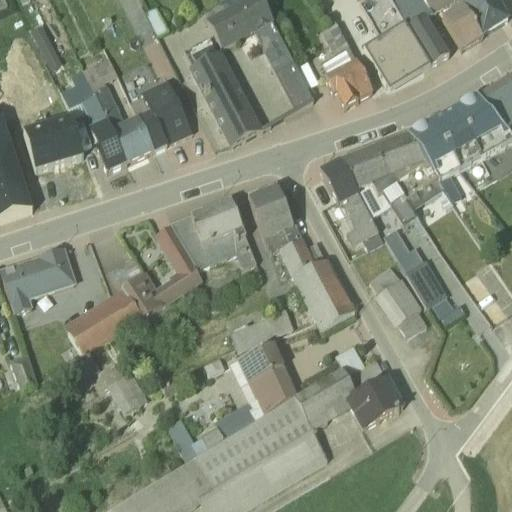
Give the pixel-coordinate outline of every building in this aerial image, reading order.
[(252,47),(292,123),(311,114),(248,0),(242,0),(222,10),(224,13),(219,16),(222,24),(205,34),(220,64),(252,47)] [(345,0),(378,53),(361,64),(383,99),(387,105),(428,80),(379,0),(345,0)] [(441,72),(447,69),(425,31),(430,27),(415,3),(409,5),(406,0),(379,0),(428,80),(441,72)] [(418,0),(415,3),(430,27),(438,23),(441,29),(439,31),(459,62),(479,50),(449,0),(418,0)] [(449,0),(479,48),(505,32),(493,7),(498,4),(495,0),(449,0)] [(369,106),(333,38),(320,45),(332,69),(320,75),(327,88),(323,90),(331,107),(334,106),(342,121),(357,113),(369,106)] [(230,160),(259,145),(219,66),(216,68),(208,52),(183,66),(190,81),(187,83),(230,160)] [(104,97),(111,93),(117,91),(107,70),(81,83),(125,177),(152,165),(136,132),(123,138),(118,127),(116,127),(117,124),(108,106),(109,105),(107,100),(106,100),(104,97)] [(305,73),(292,78),(304,101),(316,96),(305,73)] [(94,110),(81,83),(73,86),(73,88),(55,96),(67,122),(94,110)] [(511,86),(475,109),(485,125),(500,141),(511,133),(511,86)] [(129,117),(152,165),(190,147),(167,93),(140,105),(142,111),(129,117)] [(476,115),(459,125),(483,168),(511,153),(500,141),(485,125),(475,109),(474,110),(476,115)] [(102,183),(114,183),(125,177),(94,110),(80,117),(83,125),(90,141),(87,142),(95,160),(93,161),(102,183)] [(433,133),(427,136),(454,184),(483,168),(456,120),(450,123),(452,128),(436,137),(433,133)] [(84,209),(102,203),(82,161),(80,162),(66,128),(5,153),(0,154),(0,233),(31,224),(23,186),(32,182),(34,185),(74,169),(76,175),(72,176),(84,209)] [(430,141),(409,152),(406,148),(405,148),(450,215),(459,210),(446,188),(454,184),(430,141)] [(416,228),(427,245),(439,236),(463,268),(477,258),(405,148),(386,156),(401,167),(430,210),(412,222),(416,228)] [(386,156),(372,162),(412,222),(430,210),(401,167),(386,156)] [(372,162),(339,176),(355,205),(370,199),(376,210),(384,223),(390,220),(402,238),(416,228),(372,162)] [(345,245),(351,258),(376,245),(339,176),(336,177),(322,183),(320,189),(349,243),(345,245)] [(277,205),(275,200),(246,212),(267,267),(268,267),(277,264),(301,315),(228,347),(227,347),(235,365),(241,365),(313,336),(318,346),(319,346),(353,326),(323,274),(314,254),(303,260),(293,239),(291,239),(285,225),(277,205)] [(277,205),(285,225),(297,219),(287,201),(277,205)] [(240,283),(255,277),(229,214),(170,238),(197,283),(234,268),(240,283)] [(197,283),(170,238),(154,248),(175,286),(169,291),(174,298),(158,309),(141,287),(119,301),(119,302),(139,333),(159,320),(201,294),(197,283)] [(401,251),(388,258),(394,268),(406,261),(401,251)] [(130,271),(111,282),(122,300),(141,287),(126,262),(125,262),(130,271)] [(75,297),(62,264),(0,284),(0,290),(13,326),(31,321),(28,312),(75,297)] [(442,309),(423,277),(404,288),(423,321),(442,309)] [(398,293),(387,279),(367,294),(377,308),(374,310),(395,340),(396,338),(405,350),(425,338),(416,325),(419,323),(399,293),(398,293)] [(463,280),(455,285),(463,299),(477,290),(471,279),(464,283),(463,280)] [(139,333),(121,304),(109,311),(121,344),(139,333)] [(63,340),(80,369),(121,344),(109,311),(63,340)] [(148,361),(149,361),(138,345),(115,361),(125,376),(148,361)] [(295,408),(272,357),(227,377),(245,415),(212,436),(214,439),(199,448),(200,450),(193,454),(179,431),(164,439),(183,475),(295,409),(295,408)] [(336,368),(351,394),(369,384),(353,358),(336,368)] [(99,381),(90,364),(62,381),(71,396),(99,381)] [(27,368),(8,374),(20,407),(36,397),(27,368)] [(105,389),(125,423),(147,410),(127,376),(105,389)] [(397,424),(401,421),(384,392),(350,411),(348,407),(352,405),(352,404),(340,382),(339,382),(269,425),(124,511),(262,511),(326,474),(311,444),(349,422),(361,443),(362,443),(391,426),(393,427),(397,425),(397,424)]
